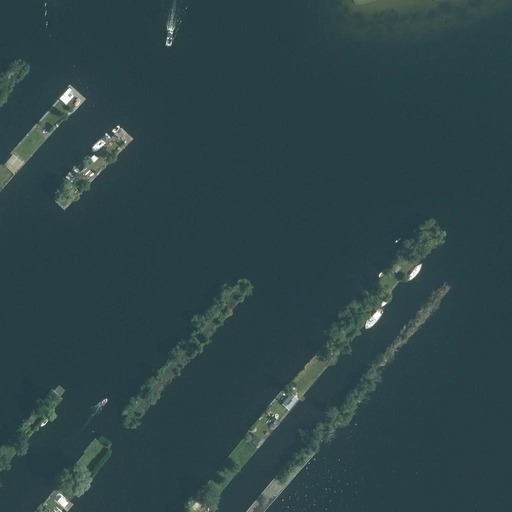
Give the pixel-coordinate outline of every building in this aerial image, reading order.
[(67,90),(59,99),(66,104),(73,96),(70,92),(72,90),(69,88),(67,90)] [(13,155),(8,161),(17,169),(23,163),(13,155)] [(329,347),(325,352),(329,356),(334,351),(329,347)] [(291,393),(285,401),(292,406),(298,399),(291,393)] [(253,434),(249,439),(255,445),(260,440),(253,434)] [(197,499),(192,505),(197,509),(201,503),(197,499)]
